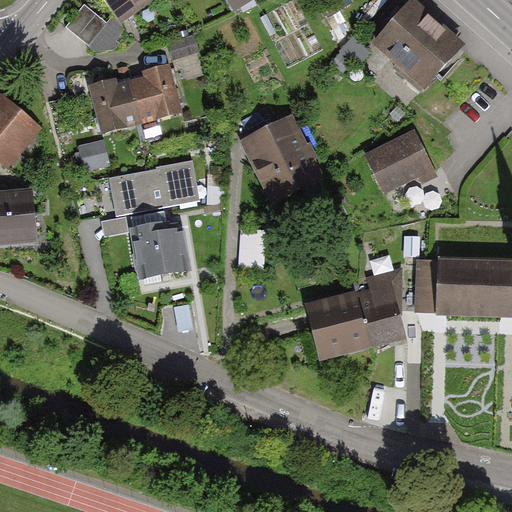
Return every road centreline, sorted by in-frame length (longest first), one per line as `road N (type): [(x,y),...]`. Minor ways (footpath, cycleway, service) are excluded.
road 1 (residential): [(0,286),(343,430),(511,472)]
road 2 (unknown): [(214,376),(233,199)]
